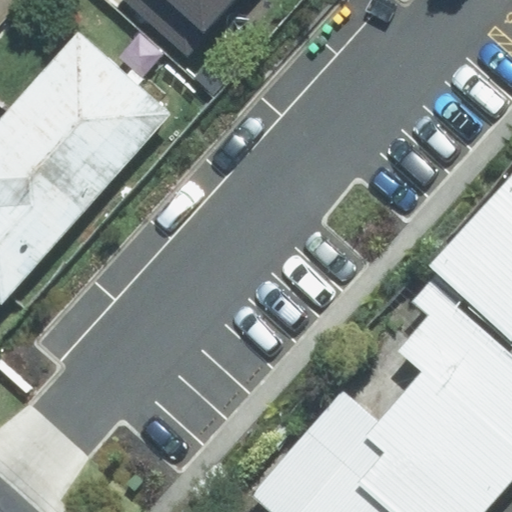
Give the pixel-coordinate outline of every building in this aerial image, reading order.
[(130,0),(199,61),(253,0),(130,0)] [(359,174),(432,240),(511,151),(511,18),(508,15),(465,62),(449,48),(357,149),(371,161),(359,174)] [(0,293),(13,305),(187,109),(87,21),(0,118),(0,293)] [(217,264),(322,360),(432,240),(359,174),(345,189),(312,159),(217,264)] [(511,199),(256,489),(283,511),(487,511),(511,484),(511,199)] [(322,360),(217,264),(115,376),(220,472),(322,360)]
